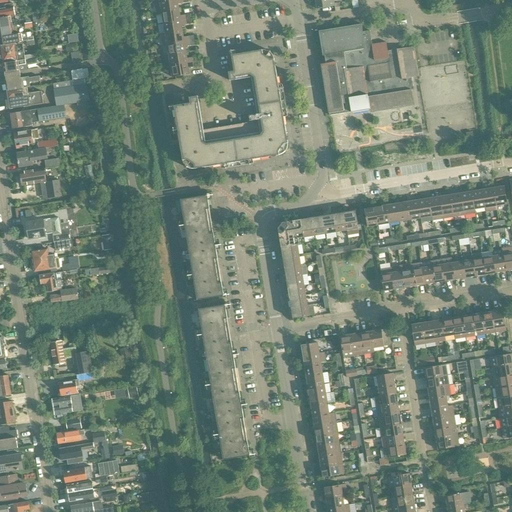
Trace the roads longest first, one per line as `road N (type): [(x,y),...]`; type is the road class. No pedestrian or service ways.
road 1 (residential): [(51,511),(0,192)]
road 2 (residential): [(432,511),(400,308)]
road 3 (residential): [(511,164),(333,193),(317,186)]
road 4 (residential): [(317,186),(323,176),(297,21)]
road 5 (residential): [(207,6),(220,85),(165,92)]
road 6 (residential): [(277,333),(400,308)]
road 7 (residential): [(253,337),(238,242),(262,238)]
